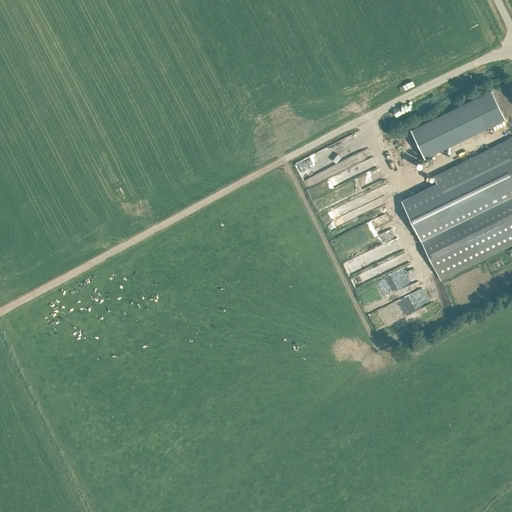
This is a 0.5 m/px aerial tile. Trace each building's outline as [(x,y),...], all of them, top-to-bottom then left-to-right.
[(506,118),(492,90),(411,130),(425,158),(506,118)] [(511,137),(434,177),(437,184),(444,198),(511,165),(511,137)] [(511,165),(444,198),(437,184),(402,201),(440,279),(511,244),(511,165)] [(345,205),(331,210),(333,217),(347,212),(345,205)] [(373,279),(382,273),(378,268),(369,274),(373,279)] [(371,300),(378,295),(375,290),(368,294),(371,300)]
